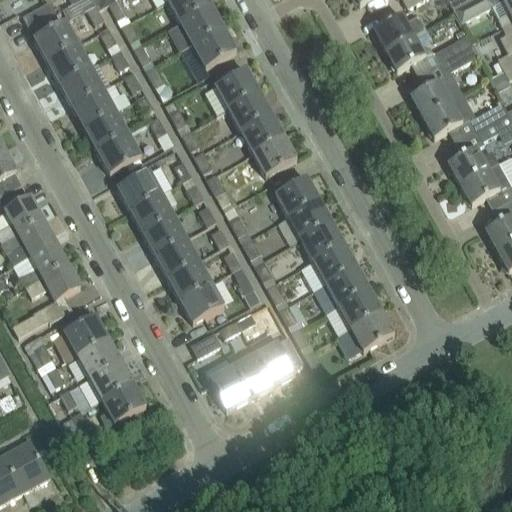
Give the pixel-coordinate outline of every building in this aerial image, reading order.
[(66,0),(71,9),(83,3),(81,0),(66,0)] [(115,0),(89,0),(94,10),(99,15),(109,9),(118,25),(127,20),(115,0)] [(177,0),(168,6),(180,28),(211,11),(205,0),(177,0)] [(353,0),(359,10),(377,0),(353,0)] [(427,0),(403,0),(400,2),(407,14),(428,2),(427,0)] [(448,0),(446,1),(452,14),(478,0),(448,0)] [(490,0),(478,0),(452,14),(458,25),(494,6),(490,0)] [(497,24),(500,31),(511,25),(511,0),(510,0),(502,5),(509,18),(497,24)] [(56,17),(50,6),(23,21),(29,33),(49,21),(56,17)] [(99,15),(94,10),(86,15),(95,31),(104,26),(99,15)] [(192,50),(223,33),(211,11),(180,28),(192,50)] [(47,67),(56,62),(78,49),(77,48),(91,41),(78,19),(34,44),(47,67)] [(418,21),(406,28),(401,19),(373,35),(384,54),(393,50),(413,41),(426,34),(418,21)] [(502,73),(511,68),(511,25),(500,31),(505,41),(499,44),(508,59),(498,65),(498,66),(502,73)] [(122,32),(131,48),(139,43),(130,27),(122,32)] [(117,48),(108,33),(99,38),(107,54),(117,48)] [(192,50),(205,74),(236,56),(223,33),(192,50)] [(397,77),(414,67),(420,78),(438,69),(472,50),(467,40),(435,57),(433,58),(429,52),(421,50),(419,51),(413,41),(393,50),(384,54),(397,77)] [(47,67),(59,89),(68,84),(90,72),(78,49),(56,62),(47,67)] [(152,66),(142,49),(133,54),(143,71),(152,66)] [(472,50),(438,69),(445,81),(410,101),(422,121),(430,117),(462,99),(451,78),(479,62),(472,50)] [(111,61),(120,76),(129,71),(121,55),(111,61)] [(497,77),(503,74),(502,73),(498,66),(492,69),(497,77)] [(511,83),(511,68),(502,73),(503,74),(509,86),(511,83)] [(146,76),(155,93),(164,88),(155,71),(146,76)] [(59,89),(72,111),(80,107),(103,94),(90,72),(68,84),(59,89)] [(217,120),(227,114),(259,97),(246,74),(215,91),(205,97),(217,120)] [(141,93),(133,78),(124,83),(132,98),(141,93)] [(72,111),(84,134),(93,129),(115,116),(103,94),(80,107),(72,111)] [(227,114),(240,136),(271,119),(259,97),(227,114)] [(430,117),(422,121),(434,144),(448,136),(470,123),(477,134),(508,117),(503,108),(475,123),(462,99),(430,117)] [(136,105),(145,120),(154,115),(145,100),(136,105)] [(178,133),(187,128),(174,105),(165,110),(178,133)] [(84,134),(97,156),(105,151),(128,139),(116,117),(115,116),(93,129),(84,134)] [(483,147),(499,138),(511,131),(511,124),(508,117),(477,134),(483,147)] [(271,119),(240,136),(252,159),(284,141),(271,119)] [(167,138),(158,123),(149,127),(158,143),(167,138)] [(181,140),(191,156),(200,151),(190,135),(181,140)] [(128,139),(105,151),(97,156),(109,179),(141,162),(128,139)] [(252,159),(265,182),(296,164),(284,141),(252,159)] [(0,154),(0,185),(16,177),(2,153),(0,154)] [(481,162),(475,153),(462,160),(448,168),(459,188),(467,183),(498,167),(492,156),(481,162)] [(193,163),(203,179),(212,174),(203,157),(193,163)] [(191,183),(182,167),(173,172),(182,188),(191,183)] [(459,188),(471,211),(499,195),(499,197),(507,192),(511,201),(511,189),(511,190),(499,169),(498,167),(467,183),(459,188)] [(161,199),(149,176),(117,193),(130,216),(139,211),(161,199)] [(206,185),(224,215),(232,210),(214,180),(206,185)] [(275,199),(287,222),(319,205),(306,182),(275,199)] [(186,195),(194,210),(203,205),(195,190),(186,195)] [(169,195),(161,199),(139,211),(130,216),(142,239),(151,234),(174,221),(169,212),(176,208),(169,195)] [(42,225),(30,202),(6,216),(6,217),(0,220),(0,247),(0,248),(34,229),(42,225)] [(287,222),(300,245),(331,227),(319,205),(287,222)] [(247,237),(233,211),(224,216),(238,241),(247,237)] [(208,212),(198,217),(206,232),(216,227),(208,212)] [(511,217),(511,218),(511,217),(511,219),(485,235),(496,255),(505,250),(511,246),(511,217)] [(151,234),(142,239),(155,261),(164,256),(186,243),(174,221),(151,234)] [(55,247),(42,225),(34,229),(0,248),(6,259),(12,270),(46,252),(55,247)] [(300,245),(312,267),(344,249),(331,227),(300,245)] [(228,250),(220,234),(210,239),(219,255),(228,250)] [(164,256),(155,261),(167,283),(176,278),(199,266),(186,243),(164,256)] [(251,265),(260,260),(250,243),(242,248),(251,265)] [(511,246),(505,250),(496,255),(508,277),(511,275),(511,246)] [(58,274),(67,269),(55,247),(46,252),(12,270),(20,283),(25,292),(58,274)] [(325,289),(348,277),(356,272),(344,249),(312,267),(325,289)] [(241,273),(232,256),(223,261),(232,278),(241,273)] [(272,282),(263,265),(254,270),(263,287),(272,282)] [(176,278),(167,283),(180,306),(188,301),(211,288),(199,266),(176,278)] [(49,294),(56,306),(65,301),(80,293),(67,269),(58,274),(25,292),(31,304),(49,294)] [(337,312),(369,294),(356,272),(348,277),(325,289),(337,312)] [(236,285),(244,299),(253,294),(245,280),(236,285)] [(192,329),(224,311),(211,288),(188,301),(180,306),(192,329)] [(276,309),(285,305),(275,288),(266,293),(276,309)] [(350,334),(373,321),(381,316),(369,294),(337,312),(350,334)] [(288,332),(297,327),(288,310),(279,315),(288,332)] [(247,331),(263,322),(259,313),(242,322),(247,331)] [(12,331),(18,343),(48,326),(42,314),(33,318),(34,319),(12,331)] [(381,316),(373,321),(350,334),(363,357),(394,339),(381,316)] [(64,338),(77,361),(108,343),(95,320),(64,338)] [(236,326),(220,335),(224,344),(241,335),(236,326)] [(291,337),(301,354),(309,350),(300,332),(291,337)] [(197,363),(215,353),(221,350),(214,338),(191,350),(197,363)] [(108,343),(77,361),(89,383),(120,366),(108,343)] [(42,370),(52,364),(43,348),(33,353),(42,370)] [(278,348),(255,360),(272,392),(295,379),(278,348)] [(304,360),(313,376),(322,371),(312,355),(304,360)] [(232,373),(249,404),(272,392),(255,360),(232,373)] [(0,383),(9,379),(0,363),(0,383)] [(120,366),(89,383),(101,406),(133,388),(120,366)] [(55,393),(64,386),(56,372),(47,377),(55,393)] [(226,416),(249,404),(232,373),(209,385),(226,416)] [(133,388),(101,406),(114,429),(146,411),(133,388)] [(78,409),(69,394),(59,399),(68,414),(78,409)] [(0,407),(5,415),(15,409),(22,405),(18,398),(11,402),(9,399),(0,404),(0,407)] [(73,422),(60,430),(72,452),(85,444),(81,436),(95,428),(88,413),(72,421),(73,422)] [(3,460),(23,497),(50,482),(29,445),(3,460)] [(43,450),(38,453),(44,462),(49,459),(43,450)] [(0,461),(0,509),(23,497),(3,460),(0,461)]
